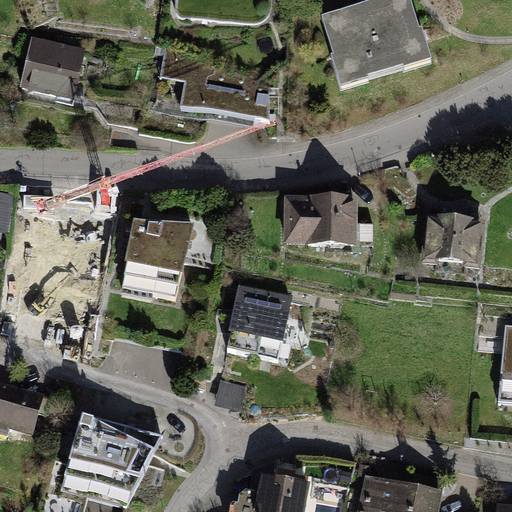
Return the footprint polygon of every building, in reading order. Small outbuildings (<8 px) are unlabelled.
[(406,5),(336,22),(359,94),(423,75),(406,5)] [(92,63),(39,47),(25,94),(78,109),(92,63)] [(276,92),(174,55),(162,115),(275,133),(276,92)] [(361,255),(362,203),(290,201),(289,254),(361,255)] [(86,221),(33,213),(26,263),(78,271),(86,221)] [(139,214),(130,254),(194,269),(202,229),(139,214)] [(475,292),(482,238),(424,230),(417,285),(475,292)] [(183,309),(194,269),(130,254),(121,295),(183,309)] [(237,351),(292,361),(301,303),(246,292),(237,351)] [(511,393),(511,337),(503,337),(496,391),(511,393)] [(239,415),(245,387),(218,381),(212,410),(239,415)] [(52,398),(1,385),(0,390),(0,431),(41,442),(52,398)] [(159,435),(86,416),(74,459),(148,478),(159,435)] [(301,511),(307,489),(255,478),(248,511),(301,511)] [(447,511),(451,495),(364,480),(358,511),(447,511)]
